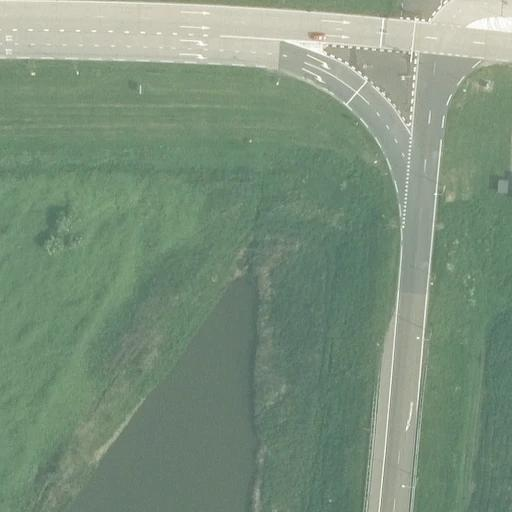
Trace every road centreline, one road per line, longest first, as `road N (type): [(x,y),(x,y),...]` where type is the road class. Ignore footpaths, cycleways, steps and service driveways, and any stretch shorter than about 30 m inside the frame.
road 1 (motorway): [(212,22),(363,96),(389,130),(418,226)]
road 2 (motorway): [(418,226),(393,511)]
road 3 (secondary): [(212,22),(440,41)]
road 4 (secondary): [(0,16),(212,22)]
road 5 (motorway): [(440,41),(418,226)]
